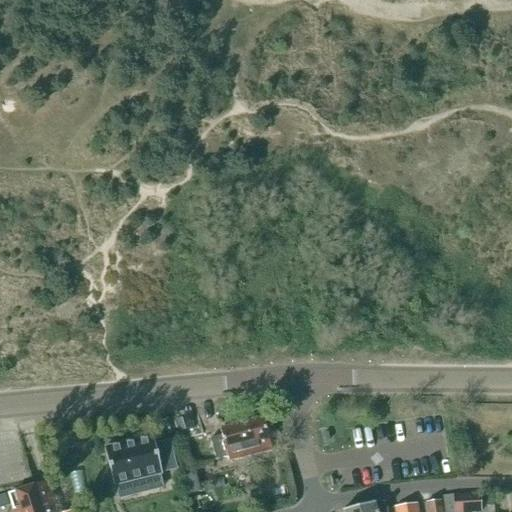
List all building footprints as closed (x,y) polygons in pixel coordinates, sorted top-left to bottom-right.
[(266,431),(263,418),(220,430),(221,436),(210,439),(215,461),(227,458),(228,461),(254,454),(251,445),(268,440),(268,438),(270,437),(268,431),(266,431)] [(169,442),(154,445),(152,437),(104,449),(113,486),(132,482),(135,495),(162,488),(159,475),(162,474),(161,473),(175,469),(169,442)] [(187,446),(176,449),(180,466),(191,463),(187,446)] [(186,496),(187,496),(198,493),(192,466),(179,470),(186,496)] [(7,494),(12,511),(55,511),(46,482),(7,494)] [(59,511),(60,511),(76,508),(69,484),(53,488),(59,511)] [(479,494),(441,497),(443,511),(479,511),(480,511),(479,494)] [(5,495),(0,496),(0,503),(1,507),(9,505),(5,495)] [(387,511),(386,502),(375,503),(374,503),(342,511),(341,511),(387,511)] [(426,511),(442,511),(441,502),(426,504),(426,511)]
